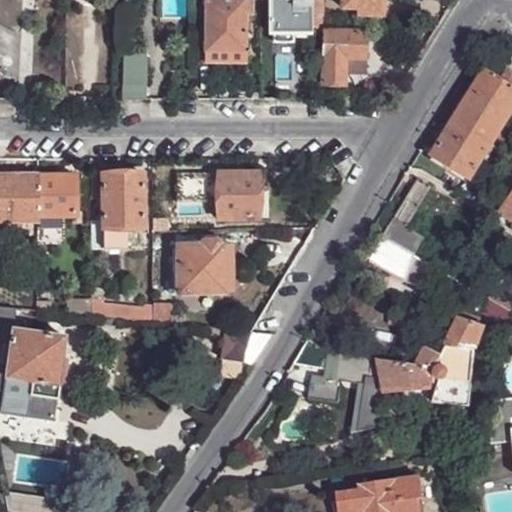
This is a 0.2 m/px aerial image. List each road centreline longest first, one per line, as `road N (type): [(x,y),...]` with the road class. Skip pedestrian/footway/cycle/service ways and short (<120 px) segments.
road 1 (residential): [(171,511),(291,336),(301,299),(399,135)]
road 2 (residential): [(399,135),(0,131)]
road 3 (residential): [(399,135),(485,0)]
